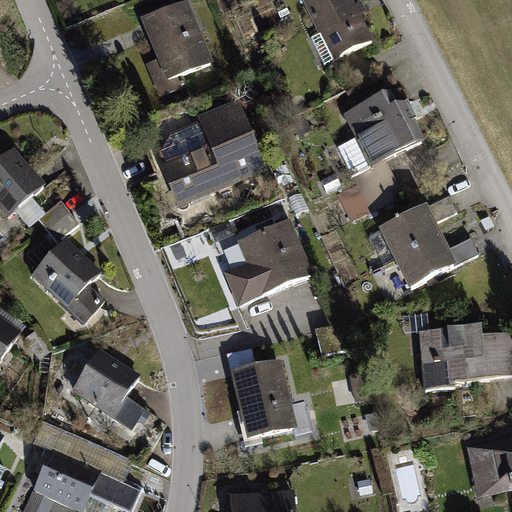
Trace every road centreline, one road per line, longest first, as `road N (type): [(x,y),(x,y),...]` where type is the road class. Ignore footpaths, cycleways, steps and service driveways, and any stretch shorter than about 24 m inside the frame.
road 1 (residential): [(181,511),(187,460),(178,362),(62,77)]
road 2 (residential): [(511,228),(399,0)]
